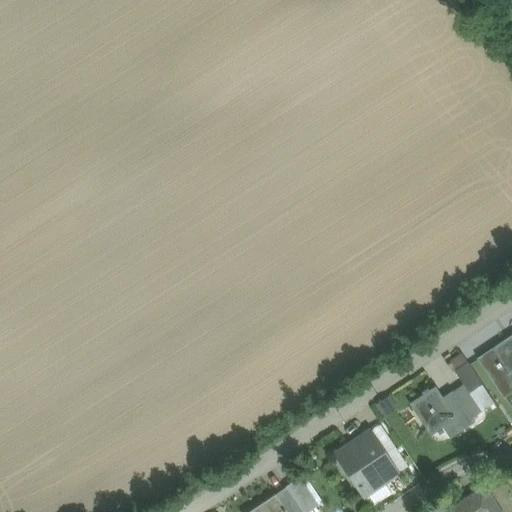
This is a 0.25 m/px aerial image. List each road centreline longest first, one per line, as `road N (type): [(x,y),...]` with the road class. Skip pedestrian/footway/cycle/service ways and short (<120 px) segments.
road 1 (residential): [(188,511),(511,297)]
road 2 (residential): [(386,511),(469,458),(511,458)]
